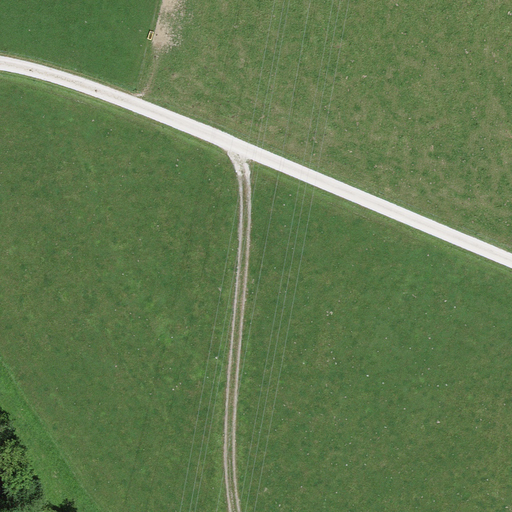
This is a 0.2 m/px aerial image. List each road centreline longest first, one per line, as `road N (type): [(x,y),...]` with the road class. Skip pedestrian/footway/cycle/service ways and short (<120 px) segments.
road 1 (residential): [(0,66),(72,82),(511,263)]
road 2 (track): [(230,148),(243,185),(243,242),(226,448),(229,511)]
